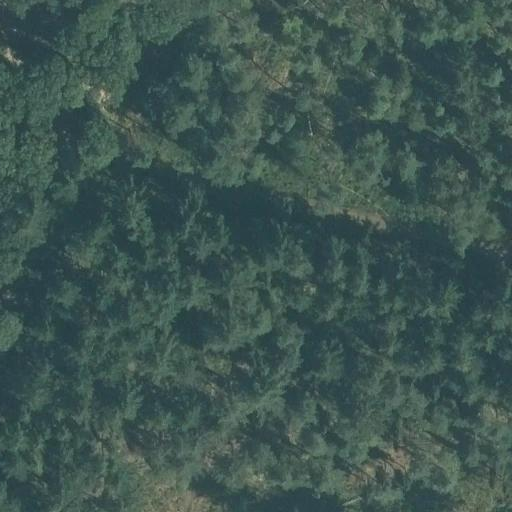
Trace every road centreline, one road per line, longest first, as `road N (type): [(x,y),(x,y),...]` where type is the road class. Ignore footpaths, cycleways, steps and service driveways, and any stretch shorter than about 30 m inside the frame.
road 1 (track): [(511,262),(87,151)]
road 2 (track): [(164,0),(87,151)]
